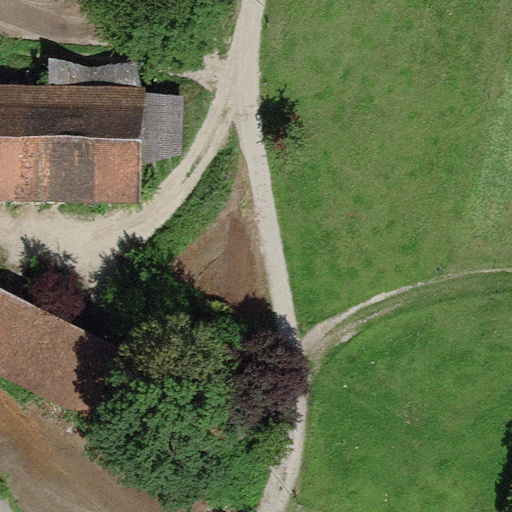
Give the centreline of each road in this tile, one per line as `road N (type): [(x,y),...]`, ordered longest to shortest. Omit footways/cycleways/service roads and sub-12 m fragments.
road 1 (track): [(256,0),(254,101),(279,316),(301,379),(295,462),(277,511)]
road 2 (track): [(0,239),(86,256),(140,249),(254,80)]
road 3 (track): [(511,286),(431,299),(368,323),(301,379)]
